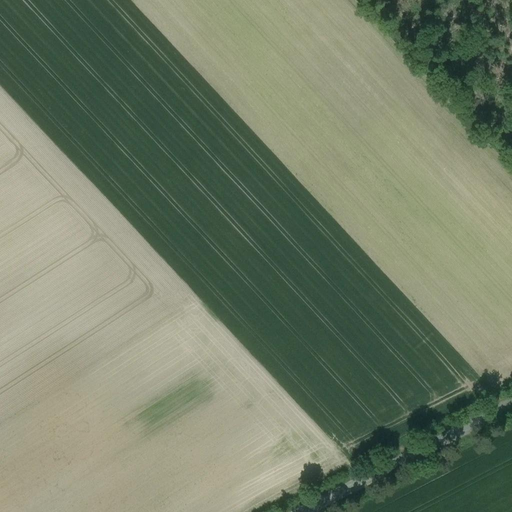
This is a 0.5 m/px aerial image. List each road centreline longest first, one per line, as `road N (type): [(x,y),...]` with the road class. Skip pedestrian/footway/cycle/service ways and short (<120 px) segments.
road 1 (unclassified): [(303,511),(511,405)]
road 2 (track): [(363,0),(511,159)]
